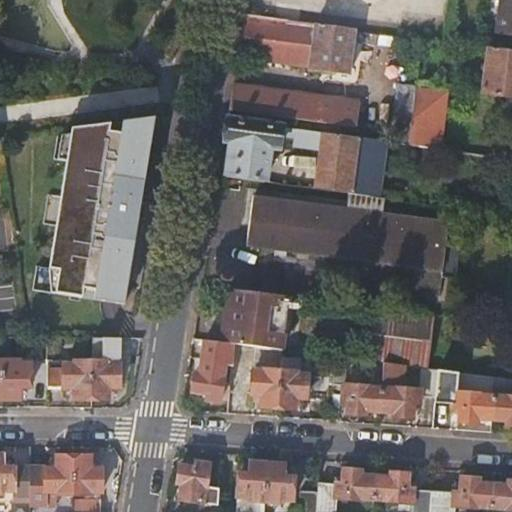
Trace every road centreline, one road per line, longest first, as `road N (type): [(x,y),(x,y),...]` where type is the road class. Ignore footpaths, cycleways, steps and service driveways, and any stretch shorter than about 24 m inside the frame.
road 1 (residential): [(154,428),(230,0)]
road 2 (residential): [(154,428),(511,457)]
road 3 (residential): [(0,429),(154,428)]
